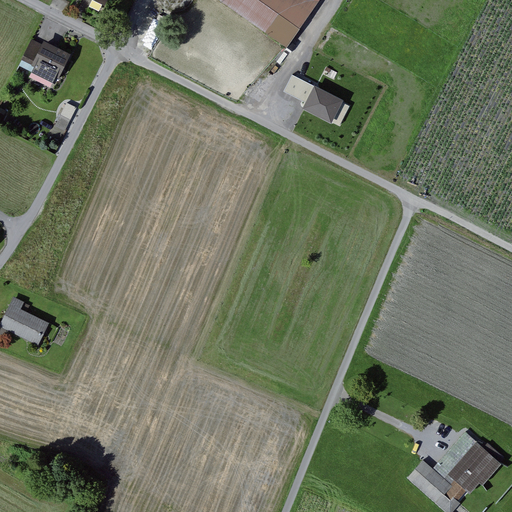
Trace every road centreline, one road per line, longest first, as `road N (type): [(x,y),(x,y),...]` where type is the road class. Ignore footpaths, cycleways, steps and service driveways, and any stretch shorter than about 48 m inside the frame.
road 1 (residential): [(288,511),(414,199)]
road 2 (residential): [(118,48),(414,199)]
road 3 (residential): [(118,48),(21,231)]
road 4 (unknown): [(254,117),(325,14)]
